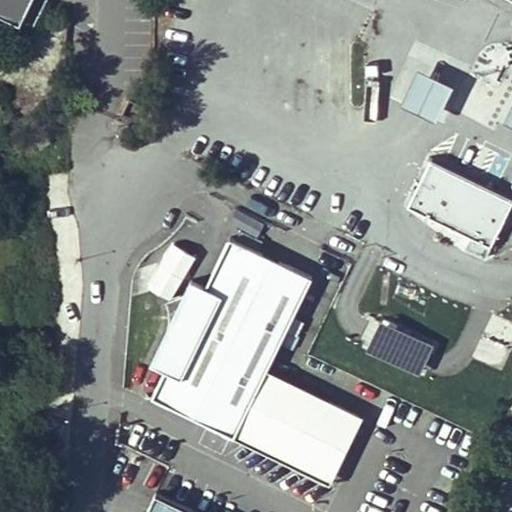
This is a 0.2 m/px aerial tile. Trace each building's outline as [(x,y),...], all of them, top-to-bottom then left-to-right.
[(0,0),(0,6),(25,18),(26,16),(39,23),(51,0),(34,0),(32,3),(25,0),(0,0)] [(455,82),(418,64),(400,100),(438,118),(455,82)] [(42,146),(51,140),(44,127),(34,133),(42,146)] [(511,201),(511,199),(431,160),(409,205),(472,235),(467,246),(486,255),(511,201)] [(151,394),(232,434),(236,428),(320,471),(334,464),(351,430),(348,416),(264,374),(267,367),(312,278),(231,237),(206,286),(191,279),(185,293),(164,298),(165,311),(165,323),(163,336),(151,361),(164,368),(151,394)] [(432,347),(372,319),(361,343),(421,371),(432,347)] [(236,428),(232,434),(332,484),(346,456),(354,460),(362,446),(353,441),(365,416),(267,367),(264,374),(348,416),(351,430),(334,464),(320,471),(236,428)] [(199,511),(157,491),(146,511),(199,511)]
